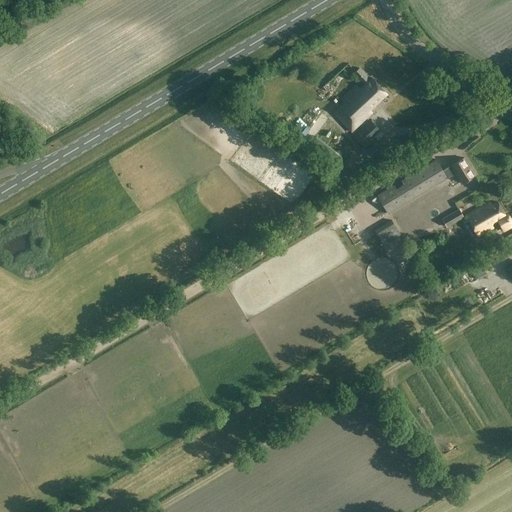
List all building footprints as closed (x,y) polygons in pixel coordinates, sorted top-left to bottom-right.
[(353,73),(362,84),(368,78),(360,68),(353,73)] [(369,110),(386,94),(372,78),(360,89),(356,85),(341,99),(344,104),(334,113),(351,132),(371,112),(369,110)] [(345,79),(338,86),(343,91),(350,83),(345,79)] [(363,146),(379,131),(370,121),(354,137),(363,146)] [(447,179),(456,174),(461,183),(474,175),(463,158),(451,165),(451,166),(443,171),(436,160),(401,181),(403,185),(396,189),(394,185),(376,196),(387,214),(446,178),(447,179)] [(300,170),(292,185),(306,192),(317,172),(311,169),(308,174),(300,170)] [(510,224),(511,223),(511,222),(507,214),(505,215),(497,202),(491,205),(489,202),(466,215),(478,236),(493,228),(491,224),(497,220),(504,231),(511,227),(510,224)] [(446,227),(463,217),(458,209),(441,219),(446,227)] [(380,241),(397,230),(392,220),(374,230),(380,241)] [(472,269),(478,280),(492,272),(486,261),(472,269)]
